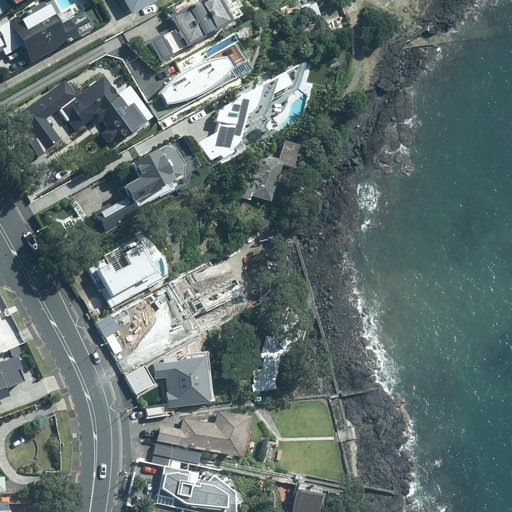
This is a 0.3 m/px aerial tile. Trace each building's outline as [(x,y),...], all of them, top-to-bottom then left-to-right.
[(0,0),(0,13),(10,8),(5,0),(0,0)] [(42,0),(14,16),(11,11),(0,17),(0,45),(5,54),(21,45),(30,62),(91,28),(82,11),(58,24),(44,0),(42,0)] [(123,0),(128,9),(145,0),(123,0)] [(231,20),(219,0),(195,0),(168,16),(185,46),(231,20)] [(322,15),(316,3),(289,16),(298,34),(325,20),(322,15)] [(175,75),(157,92),(164,104),(188,98),(210,85),(229,68),(222,56),(197,62),(175,75)] [(263,109),(267,101),(284,91),(289,86),(293,80),(298,62),(222,105),(221,110),(217,109),(214,120),(218,121),(215,131),(197,142),(207,160),(216,155),(218,158),(228,152),(226,149),(231,144),(235,139),(238,126),(258,115),(263,109)] [(115,137),(118,142),(140,125),(99,71),(53,106),(73,132),(91,118),(95,124),(101,120),(107,127),(100,132),(108,143),(115,137)] [(55,146),(39,118),(26,126),(34,138),(19,147),(28,162),(55,146)] [(250,195),(269,201),(281,164),(294,168),(302,145),(283,139),(277,158),(263,153),(254,182),(244,179),(239,196),(249,199),(250,195)] [(93,211),(104,232),(138,213),(131,200),(178,174),(178,165),(169,149),(161,145),(128,163),(135,176),(120,184),(125,193),(93,211)] [(87,269),(109,308),(162,278),(140,239),(87,269)] [(174,300),(167,288),(136,305),(143,317),(149,313),(159,331),(152,334),(159,346),(190,330),(183,317),(191,313),(182,296),(174,300)] [(251,384),(253,393),(274,389),(272,379),(275,380),(279,361),(295,338),(267,326),(258,353),(263,358),(260,369),(251,370),(254,383),(251,384)] [(153,350),(145,334),(139,337),(147,353),(153,350)] [(136,344),(115,356),(125,375),(146,364),(136,344)] [(166,407),(206,402),(200,356),(165,360),(169,391),(164,392),(166,407)] [(0,397),(8,394),(4,385),(18,379),(9,357),(0,360),(0,397)] [(140,369),(125,377),(132,391),(147,383),(140,369)] [(164,407),(146,409),(147,414),(148,418),(166,416),(164,407)] [(156,440),(233,456),(241,416),(212,410),(209,423),(181,417),(179,428),(159,424),(156,440)] [(153,449),(152,453),(196,462),(197,457),(198,452),(154,443),(153,449)] [(180,511),(232,511),(231,491),(211,474),(206,480),(196,478),(197,472),(162,465),(154,502),(180,508),(179,511),(180,511)] [(285,501),(282,511),(316,511),(321,486),(294,481),(290,503),(285,501)]
